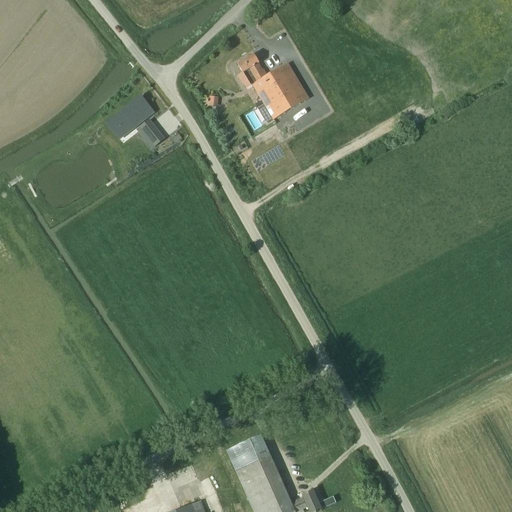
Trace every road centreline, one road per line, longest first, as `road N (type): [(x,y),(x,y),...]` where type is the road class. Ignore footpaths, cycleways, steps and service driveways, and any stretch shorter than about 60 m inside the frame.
road 1 (unclassified): [(331,363),(160,78)]
road 2 (unclassified): [(51,511),(331,363)]
road 3 (unclassified): [(408,511),(331,363)]
